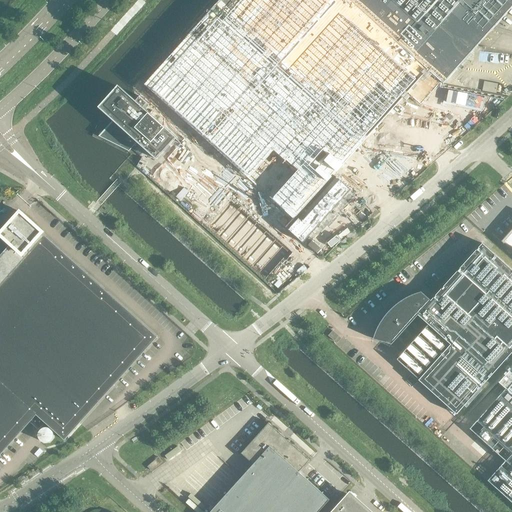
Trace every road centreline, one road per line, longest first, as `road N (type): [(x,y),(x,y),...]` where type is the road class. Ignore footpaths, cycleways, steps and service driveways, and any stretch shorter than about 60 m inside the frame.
road 1 (unclassified): [(231,349),(511,118)]
road 2 (unclassified): [(231,349),(21,159)]
road 3 (unclassified): [(231,349),(406,511)]
road 4 (unclassified): [(89,452),(231,349)]
road 5 (unclassified): [(0,110),(110,0)]
